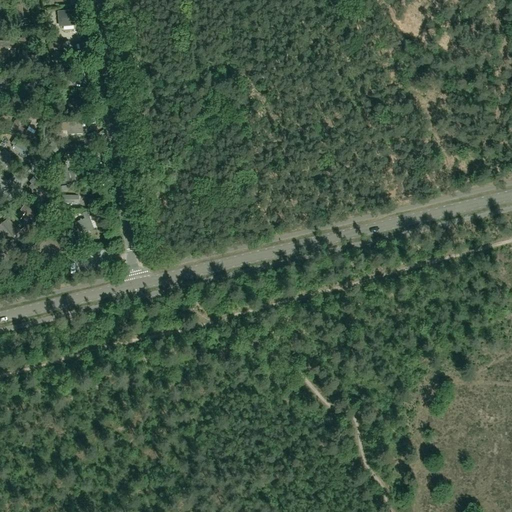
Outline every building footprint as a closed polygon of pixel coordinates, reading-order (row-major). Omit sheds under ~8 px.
[(7,0),(0,1),(0,8),(0,9),(1,17),(9,16),(7,0)] [(82,25),(80,10),(57,12),(59,27),(82,25)] [(50,43),(51,51),(69,50),(68,41),(50,43)] [(25,119),(19,115),(10,131),(31,143),(35,135),(33,134),(35,131),(28,128),(27,131),(21,127),(25,119)] [(60,123),(61,136),(83,134),(82,122),(60,123)] [(4,153),(0,150),(0,164),(6,168),(12,159),(9,157),(11,154),(6,151),(4,153)] [(66,165),(57,166),(60,185),(74,183),(72,172),(67,173),(66,165)] [(39,216),(28,209),(20,221),(31,228),(39,216)] [(97,228),(91,213),(87,215),(86,212),(82,214),(84,218),(76,222),(81,234),(97,228)] [(19,232),(8,219),(0,224),(0,234),(6,242),(19,232)] [(64,248),(44,232),(32,247),(40,253),(46,245),(58,255),(64,248)] [(12,262),(0,249),(0,261),(6,268),(12,262)]
